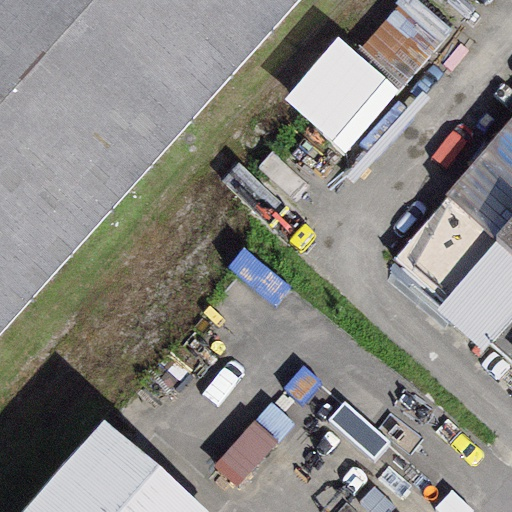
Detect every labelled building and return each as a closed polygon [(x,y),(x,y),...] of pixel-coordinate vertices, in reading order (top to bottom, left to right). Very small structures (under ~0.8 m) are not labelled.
[(0,0),(0,331),(301,0),(0,0)] [(402,0),(294,121),(341,164),(451,40),(406,0),(402,0)] [(511,157),(475,203),(511,233),(511,157)] [(311,369),(219,477),(255,507),(347,399),(311,369)] [(223,511),(142,441),(78,511),(223,511)]
